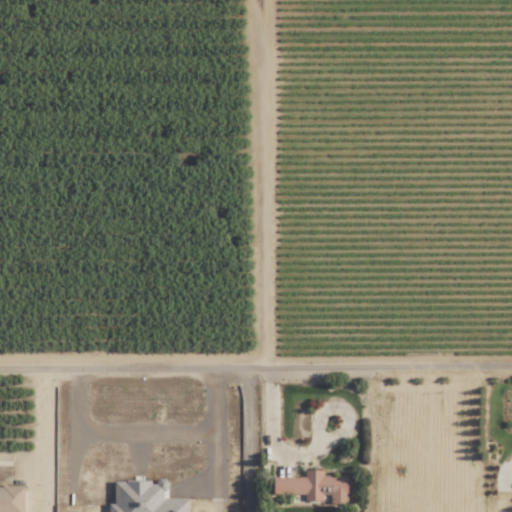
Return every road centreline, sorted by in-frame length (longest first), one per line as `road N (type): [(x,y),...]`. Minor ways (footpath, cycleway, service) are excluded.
road 1 (residential): [(0,373),(511,372)]
road 2 (track): [(268,0),(270,373)]
